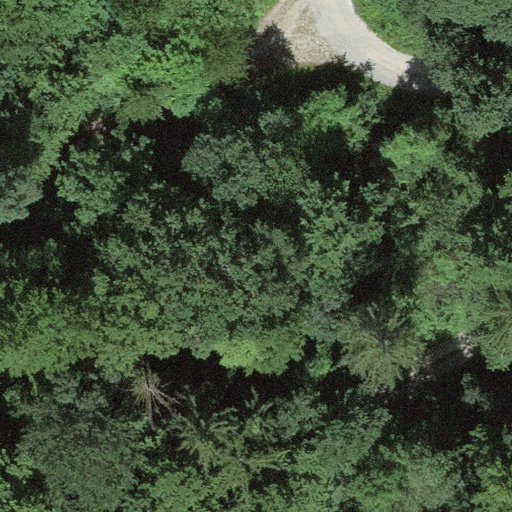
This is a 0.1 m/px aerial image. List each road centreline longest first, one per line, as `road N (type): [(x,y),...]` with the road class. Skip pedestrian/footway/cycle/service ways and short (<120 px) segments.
road 1 (track): [(169,511),(511,327)]
road 2 (track): [(0,232),(181,137),(283,57)]
road 3 (track): [(311,49),(177,86),(0,161)]
road 4 (track): [(304,0),(299,31),(311,49),(371,83),(480,82),(511,73)]
